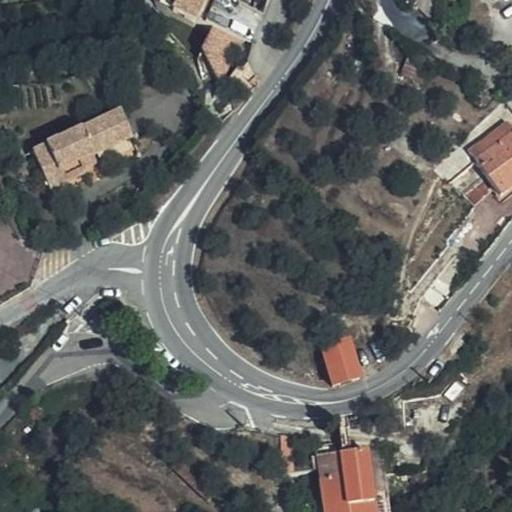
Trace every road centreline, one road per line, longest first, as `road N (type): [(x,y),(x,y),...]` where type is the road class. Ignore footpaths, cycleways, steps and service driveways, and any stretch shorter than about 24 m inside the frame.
road 1 (tertiary): [(258,397),(326,408),(383,387),(439,338),(511,250)]
road 2 (tertiary): [(329,0),(307,44),(179,226),(167,268)]
road 3 (unclassified): [(0,425),(50,378),(85,367),(205,401),(258,397)]
road 4 (unclassified): [(167,268),(80,280),(0,325)]
road 5 (tertiary): [(167,268),(177,321),(204,361),(258,397)]
